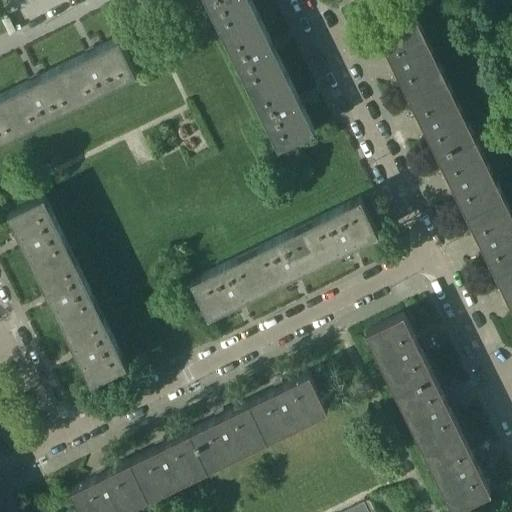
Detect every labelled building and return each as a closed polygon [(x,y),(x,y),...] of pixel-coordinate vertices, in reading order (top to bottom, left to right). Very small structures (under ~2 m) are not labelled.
[(251,0),(206,0),(222,32),(258,15),(251,0)] [(258,15),(222,32),(249,88),(286,71),(258,15)] [(399,23),(395,25),(379,33),(391,59),(389,61),(393,69),(395,68),(408,93),(445,75),(416,15),(399,23)] [(118,36),(85,52),(61,64),(79,100),(136,72),(118,36)] [(61,64),(29,79),(5,91),(23,127),(79,100),(61,64)] [(286,71),(249,88),(278,146),(314,129),(286,71)] [(445,75),(408,93),(420,118),(418,119),(422,128),(424,127),(437,152),(474,134),(445,75)] [(5,91),(0,93),(0,138),(23,127),(5,91)] [(474,134),(437,152),(449,178),(447,179),(451,188),(453,186),(466,212),(503,194),(474,134)] [(44,194),(7,211),(35,268),(71,250),(44,194)] [(511,211),(503,194),(466,212),(478,237),(476,238),(480,246),(482,245),(494,270),(511,261),(511,211)] [(360,195),(303,223),(321,259),(377,232),(360,195)] [(303,223),(249,250),(266,286),(321,259),(303,223)] [(71,250),(35,268),(62,323),(98,306),(71,250)] [(249,250),(190,278),(208,315),(266,286),(249,250)] [(511,261),(494,270),(507,296),(505,297),(508,305),(511,304),(511,306),(511,261)] [(98,306),(62,323),(90,381),(126,363),(98,306)] [(402,311),(365,329),(394,389),(432,370),(419,345),(422,344),(417,336),(415,337),(402,311)] [(281,381),(273,385),(274,387),(249,399),(267,436),(327,407),(319,391),(317,386),(308,370),(282,383),(281,381)] [(432,370),(394,389),(423,447),(460,429),(448,404),(450,403),(446,395),(444,396),(432,370)] [(222,409),(214,413),(215,416),(189,429),(207,466),(267,436),(249,399),(223,412),(222,409)] [(162,439),(154,443),(155,445),(130,457),(148,495),(207,466),(189,429),(164,441),(162,439)] [(460,429),(423,447),(452,507),(469,499),(473,497),(490,489),(477,463),(479,462),(475,454),(473,455),(460,429)] [(96,474),(71,486),(70,486),(82,511),(112,511),(148,495),(130,457),(105,470),(103,467),(95,471),(96,474)] [(373,496),(364,500),(369,511),(378,506),(373,496)]
